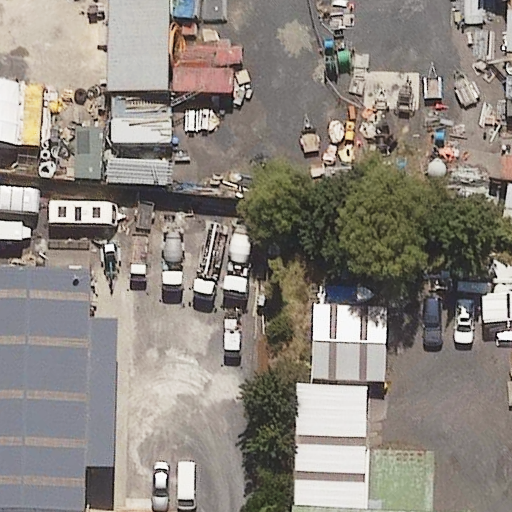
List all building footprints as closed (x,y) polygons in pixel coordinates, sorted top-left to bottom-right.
[(171,0),(109,0),(110,89),(172,89),(171,0)] [(104,178),(103,125),(73,126),(75,179),(104,178)] [(511,155),(502,156),(503,183),(511,183),(511,155)] [(170,158),(107,157),(107,182),(170,182),(170,158)] [(98,511),(107,278),(0,273),(0,511),(98,511)] [(312,373),(306,511),(389,511),(394,376),(312,373)]
